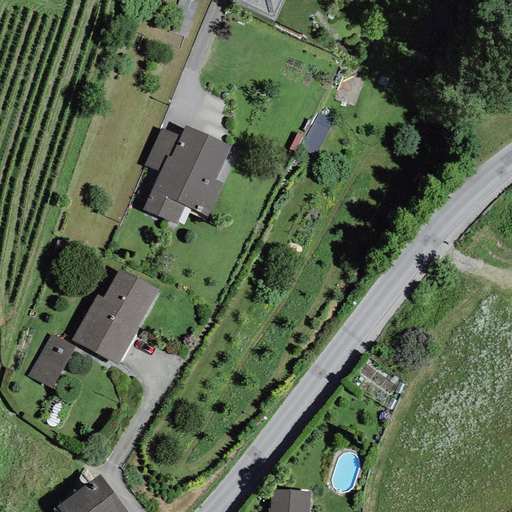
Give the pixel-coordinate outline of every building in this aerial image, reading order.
[(274,21),(283,0),(234,0),(233,3),(274,21)] [(231,146),(184,126),(179,136),(170,157),(166,156),(159,172),(142,210),(176,225),(185,206),(208,216),(222,183),(215,180),(231,146)] [(170,157),(179,136),(160,128),(144,166),(159,172),(166,156),(170,157)] [(158,291),(119,269),(103,298),(96,294),(71,340),(116,365),(158,291)] [(51,389),(73,347),(49,334),(27,376),(51,389)] [(125,511),(100,475),(56,505),(60,511),(125,511)] [(308,511),(309,492),(270,491),(270,509),(267,509),(267,511),(308,511)]
